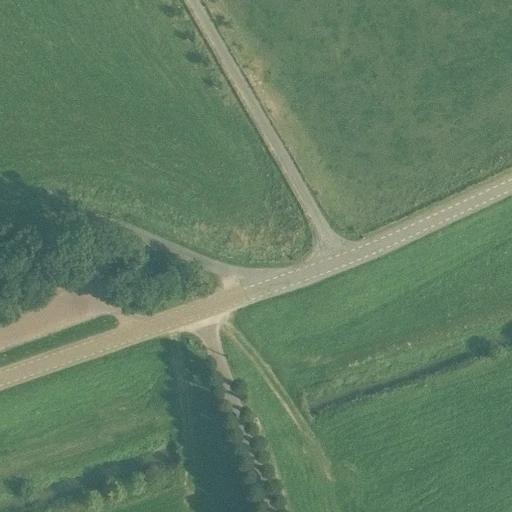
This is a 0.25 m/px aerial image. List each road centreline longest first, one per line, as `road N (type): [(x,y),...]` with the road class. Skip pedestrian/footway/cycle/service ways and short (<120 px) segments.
road 1 (unclassified): [(0,233),(40,218),(107,221),(268,287)]
road 2 (tertiary): [(268,287),(511,182)]
road 3 (tertiary): [(0,379),(201,311)]
road 4 (unclassified): [(201,311),(269,511)]
